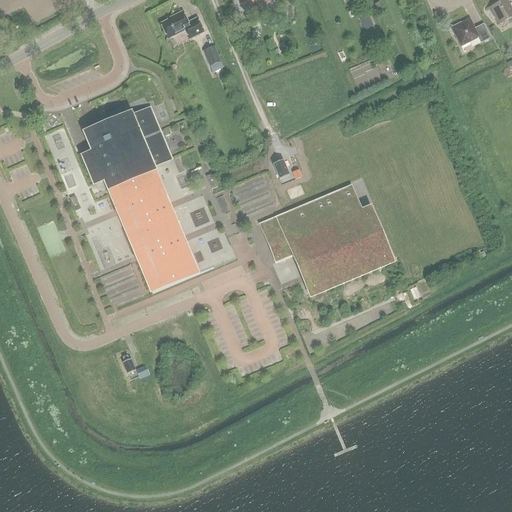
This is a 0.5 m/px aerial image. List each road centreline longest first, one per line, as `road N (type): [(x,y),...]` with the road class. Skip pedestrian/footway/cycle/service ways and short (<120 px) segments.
road 1 (unclassified): [(0,189),(63,337),(76,346),(245,281)]
road 2 (secondary): [(0,66),(125,0)]
